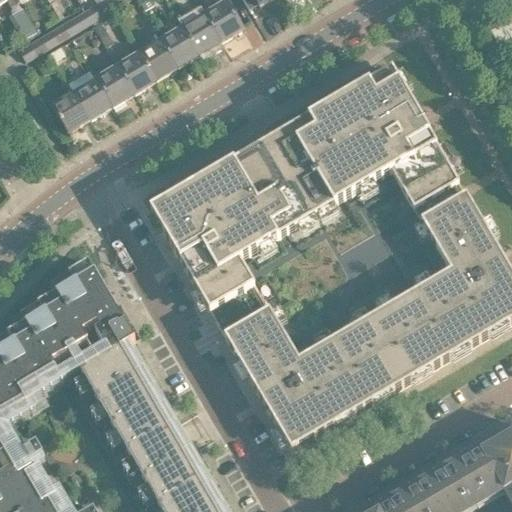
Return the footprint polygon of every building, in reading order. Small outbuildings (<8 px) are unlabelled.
[(11,9),(19,4),(17,0),(0,0),(0,4),(6,1),(11,9)] [(59,8),(53,0),(46,0),(54,11),(58,9),(59,8)] [(113,13),(124,6),(120,0),(110,0),(107,2),(113,13)] [(241,0),(248,12),(257,6),(259,9),(273,0),(241,0)] [(102,20),(112,14),(113,13),(107,2),(96,9),(102,20)] [(243,32),(225,3),(204,16),(221,45),(243,32)] [(23,40),(37,33),(25,9),(11,16),(23,40)] [(92,27),(102,20),(96,9),(85,16),(92,27)] [(81,33),(91,27),(92,27),(85,16),(74,22),(81,33)] [(199,58),(221,45),(204,16),(182,29),(199,58)] [(70,40),(81,33),(74,22),(63,29),(70,40)] [(59,47),(70,40),(63,29),(53,36),(59,47)] [(178,71),(199,58),(182,29),(160,42),(178,71)] [(48,54),(59,47),(53,36),(42,43),(48,54)] [(156,84),(178,71),(160,42),(138,55),(156,84)] [(38,60),(48,54),(42,43),(31,49),(38,60)] [(27,67),(38,60),(31,49),(20,56),(27,67)] [(134,97),(156,84),(138,55),(116,68),(134,97)] [(112,111),(134,97),(116,68),(95,81),(112,111)] [(511,278),(392,73),(150,214),(291,455),(511,325),(511,278)] [(90,124),(112,111),(95,81),(73,94),(90,124)] [(68,137),(90,124),(73,94),(51,107),(68,137)] [(225,511),(129,347),(135,344),(94,275),(86,261),(0,345),(0,511),(225,511)] [(462,511),(461,509),(473,502),(477,510),(503,495),(511,509),(511,436),(482,454),(480,449),(373,511),(462,511)]
